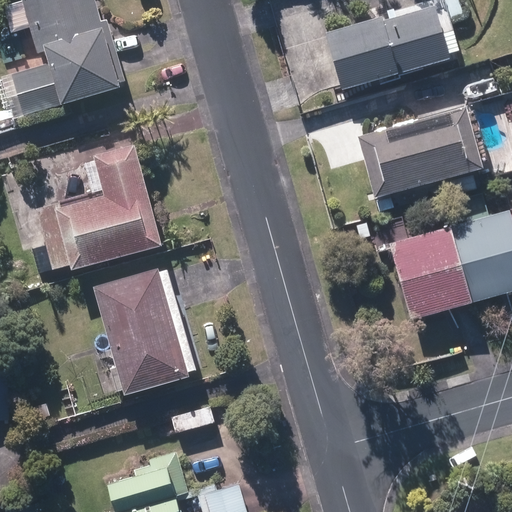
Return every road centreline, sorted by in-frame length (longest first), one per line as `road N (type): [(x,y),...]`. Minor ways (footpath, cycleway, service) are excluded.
road 1 (residential): [(332,450),(203,0)]
road 2 (residential): [(511,396),(332,450)]
